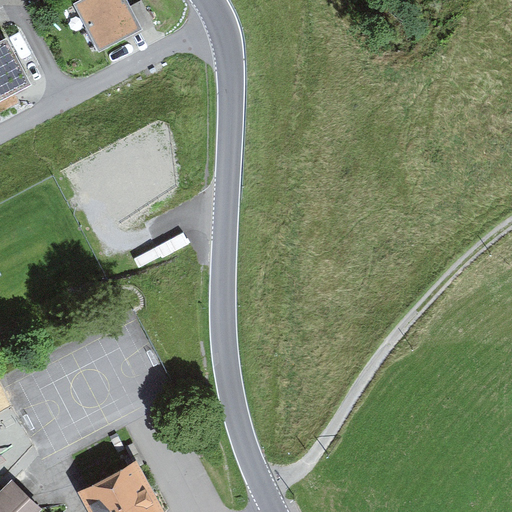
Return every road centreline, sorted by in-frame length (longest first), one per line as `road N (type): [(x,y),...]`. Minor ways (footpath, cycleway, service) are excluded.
road 1 (tertiary): [(271,502),(229,370),(231,56),(210,0)]
road 2 (track): [(511,224),(411,319),(309,461),(263,487)]
